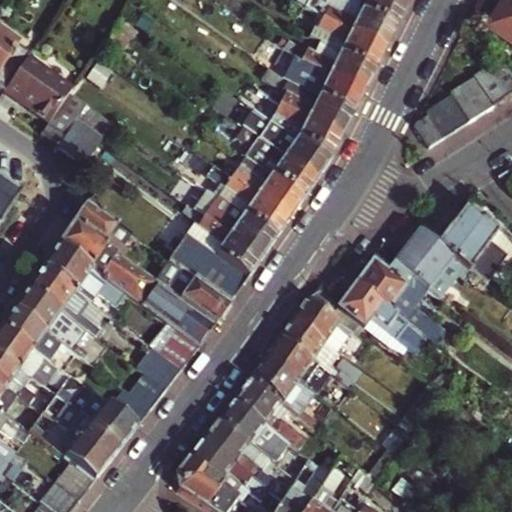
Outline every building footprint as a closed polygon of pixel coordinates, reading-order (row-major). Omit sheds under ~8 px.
[(385,53),(396,32),(360,14),(334,0),(307,0),(303,9),(318,18),(385,53)] [(396,32),(406,10),(392,3),(385,0),(334,0),(360,14),(396,32)] [(406,10),(411,0),(385,0),(392,3),(406,10)] [(511,0),(504,0),(486,28),(511,44),(511,0)] [(374,75),(385,53),(318,18),(312,30),(344,47),(339,56),(374,75)] [(339,56),(344,47),(312,30),(307,39),(339,56)] [(0,92),(2,93),(25,59),(27,56),(0,36),(0,92)] [(334,66),(339,56),(307,39),(302,49),(334,66)] [(300,63),(364,96),(374,75),(339,56),(334,66),(302,49),(302,50),(288,43),(283,52),(295,60),(300,63)] [(69,98),(73,92),(25,59),(2,93),(49,126),(69,98)] [(318,99),(353,117),(364,96),(300,63),(295,75),(322,89),(318,99)] [(492,110),(511,96),(511,84),(498,63),(472,80),(492,110)] [(279,106),(342,138),(353,117),(318,99),(289,85),(284,82),(268,71),(263,80),(279,92),(284,95),(279,106)] [(467,125),(492,110),(472,80),(449,95),(467,125)] [(103,138),(110,126),(69,98),(49,126),(41,138),(58,150),(77,120),(103,138)] [(442,141),(466,126),(449,99),(425,115),(442,141)] [(330,161),(332,158),(342,138),(279,106),(273,118),(270,124),(297,141),(330,161)] [(428,150),(441,143),(425,119),(413,127),(428,150)] [(58,150),(84,168),(97,147),(103,138),(77,120),(58,150)] [(254,139),(316,181),(330,161),(297,141),(270,124),(266,130),(262,127),(254,139)] [(302,201),(316,181),(254,139),(242,130),(235,141),(251,152),(245,161),(302,201)] [(288,221),(302,201),(245,161),(231,181),(288,221)] [(274,241),(288,221),(231,181),(230,182),(212,170),(206,179),(223,191),(217,201),(274,241)] [(0,226),(0,227),(2,224),(1,223),(18,199),(20,200),(21,197),(20,196),(21,195),(18,194),(17,195),(0,183),(0,226)] [(261,260),(274,241),(217,201),(207,194),(194,213),(203,220),(261,260)] [(464,269),(485,286),(511,249),(511,246),(496,235),(501,228),(477,205),(470,214),(465,210),(436,248),(452,260),(464,269)] [(122,249),(130,237),(87,206),(72,227),(126,265),(132,257),(122,249)] [(247,280),(261,260),(203,220),(197,230),(193,227),(185,238),(247,280)] [(57,249),(124,296),(140,275),(126,265),(72,227),(57,249)] [(464,269),(452,260),(436,248),(418,234),(394,265),(413,280),(428,291),(440,300),(464,269)] [(229,305),(247,280),(185,238),(168,263),(194,281),(229,305)] [(133,303),(124,296),(57,249),(41,272),(87,305),(89,306),(95,296),(124,316),(133,303)] [(214,326),(229,305),(194,281),(168,263),(154,284),(214,326)] [(446,334),(399,298),(413,280),(394,265),(386,274),(382,271),(380,270),(378,269),(376,268),(374,268),(372,268),(370,269),(367,270),(366,272),(364,274),(354,287),(427,340),(436,347),(446,334)] [(81,314),(87,305),(41,272),(27,293),(76,327),(86,334),(94,339),(98,333),(95,331),(91,327),(93,323),(81,314)] [(198,349),(214,326),(154,284),(140,275),(124,296),(133,303),(166,327),(198,349)] [(414,357),(427,340),(354,287),(338,308),(319,293),(306,301),(330,319),(335,312),(362,331),(362,332),(369,324),(414,357)] [(86,334),(76,327),(27,293),(13,313),(79,360),(82,362),(87,355),(76,347),(80,341),(86,334)] [(324,346),(339,325),(330,319),(306,301),(294,318),(310,330),(307,334),(324,346)] [(91,327),(95,331),(105,317),(89,306),(87,305),(81,314),(93,323),(91,327)] [(357,338),(362,331),(335,312),(330,319),(339,325),(343,328),(346,330),(350,333),(357,338)] [(73,369),(79,360),(13,313),(0,331),(0,332),(54,370),(68,380),(72,383),(79,374),(73,369)] [(326,374),(339,356),(324,346),(307,334),(310,330),(294,318),(279,340),(320,369),(326,374)] [(179,373),(198,349),(166,327),(147,349),(158,357),(179,373)] [(338,334),(341,337),(346,330),(343,328),(338,334)] [(341,337),(346,340),(350,333),(346,330),(341,337)] [(40,389),(54,370),(0,332),(0,360),(30,381),(40,389)] [(305,389),(320,369),(279,340),(264,361),(280,373),(283,369),(298,380),(297,383),(305,389)] [(179,373),(158,357),(142,377),(164,393),(179,373)] [(33,399),(22,391),(30,381),(0,360),(0,387),(27,407),(33,399)] [(279,407),(297,421),(314,396),(305,389),(297,383),(298,380),(283,369),(280,373),(264,361),(251,379),(282,404),(279,407)] [(127,397),(148,413),(164,393),(142,377),(127,397)] [(313,434),(297,421),(279,407),(248,383),(233,402),(289,446),(297,453),(313,434)] [(0,414),(15,425),(27,407),(0,387),(0,414)] [(48,394),(54,398),(59,391),(53,387),(48,394)] [(411,408),(423,416),(438,395),(427,387),(411,408)] [(120,449),(135,431),(108,410),(82,390),(68,409),(120,449)] [(135,431),(148,413),(127,397),(121,392),(108,410),(135,431)] [(289,446),(233,402),(218,422),(268,462),(273,466),(289,446)] [(35,413),(40,417),(44,411),(39,407),(35,413)] [(397,428),(408,437),(423,416),(411,408),(397,428)] [(65,435),(107,467),(120,449),(68,409),(54,427),(65,435)] [(0,445),(5,449),(19,428),(15,425),(0,414),(0,445)] [(259,474),(268,462),(218,422),(202,442),(262,490),(269,482),(259,474)] [(27,434),(31,429),(32,427),(28,423),(23,431),(27,434)] [(46,437),(57,445),(65,435),(54,427),(46,437)] [(40,444),(44,439),(31,429),(27,434),(40,444)] [(77,472),(93,484),(107,467),(65,435),(57,445),(46,437),(44,439),(40,444),(77,472)] [(267,493),(262,490),(202,442),(187,461),(240,503),(248,492),(260,502),(267,493)] [(0,461),(8,467),(15,457),(5,449),(0,445),(0,461)] [(350,484),(358,471),(340,457),(331,471),(343,479),(350,484)] [(8,467),(0,461),(0,477),(11,485),(18,474),(8,467)] [(251,511),(244,506),(240,503),(187,461),(174,478),(177,494),(205,511),(251,511)] [(305,511),(320,489),(328,476),(307,462),(299,474),(294,483),(280,504),(275,511),(305,511)] [(331,511),(336,505),(330,501),(343,479),(331,471),(328,475),(328,476),(320,489),(305,511),(331,511)] [(369,497),(376,487),(373,484),(358,471),(350,484),(369,497)] [(62,492),(78,504),(93,484),(77,472),(62,492)] [(347,511),(359,511),(362,508),(369,497),(350,484),(336,505),(347,511)] [(40,506),(46,511),(71,511),(78,504),(62,492),(53,486),(38,505),(40,506)]
